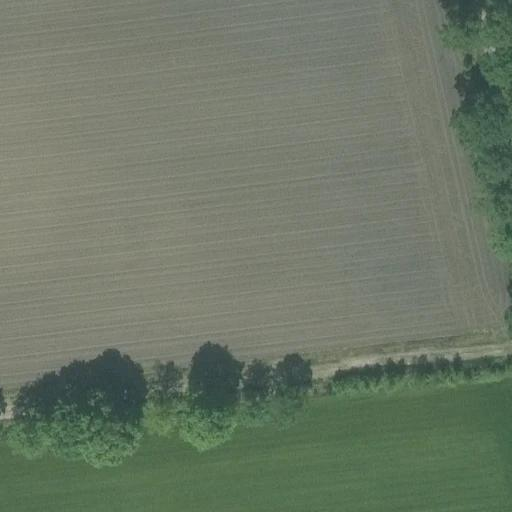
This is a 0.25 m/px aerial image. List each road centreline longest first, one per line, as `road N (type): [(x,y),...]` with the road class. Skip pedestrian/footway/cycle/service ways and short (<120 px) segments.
road 1 (track): [(511,355),(0,415)]
road 2 (track): [(485,0),(511,121)]
